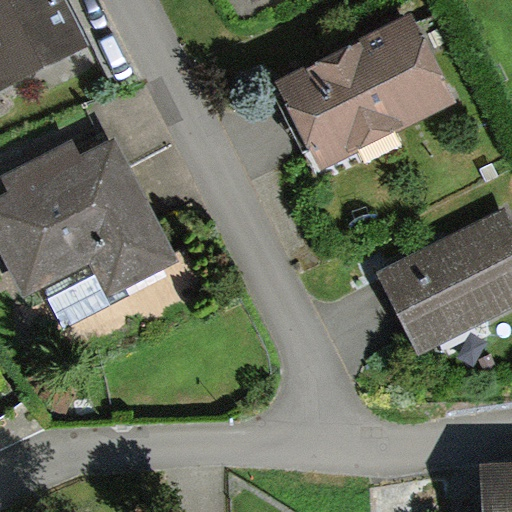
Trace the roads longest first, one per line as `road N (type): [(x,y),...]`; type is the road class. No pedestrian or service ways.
road 1 (residential): [(130,0),(311,354),(326,445)]
road 2 (residential): [(0,487),(68,452),(326,445)]
road 3 (residential): [(326,445),(511,428)]
